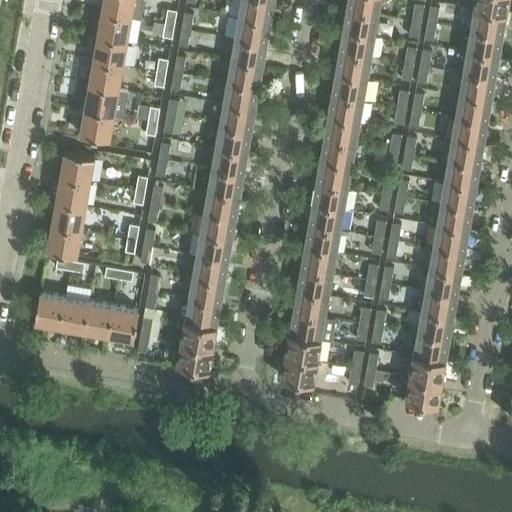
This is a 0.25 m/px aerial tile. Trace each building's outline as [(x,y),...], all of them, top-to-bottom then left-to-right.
[(103,0),(101,11),(132,16),(141,18),(144,0),(103,0)] [(271,21),(275,0),(274,0),(241,0),(238,15),(271,21)] [(347,0),(346,7),(379,13),(381,0),(347,0)] [(506,14),(508,0),(475,0),(474,8),(506,14)] [(425,4),(415,2),(412,19),(422,20),(425,4)] [(440,6),(430,5),(428,21),(437,23),(440,6)] [(346,7),(343,29),(375,34),(379,13),(346,7)] [(177,10),(168,8),(165,22),(175,24),(177,10)] [(474,8),(470,29),(502,35),(506,14),(474,8)] [(101,11),(97,35),(128,40),(132,16),(101,11)] [(194,13),(185,11),(182,28),(191,29),(194,13)] [(238,15),(235,37),(267,43),(271,21),(238,15)] [(422,20),(412,19),(409,35),(419,37),(422,20)] [(437,23),(428,21),(425,38),(434,40),(437,23)] [(175,24),(165,22),(163,36),(173,37),(175,24)] [(191,29),(182,28),(179,44),(188,46),(191,29)] [(343,29),(339,50),(371,56),(375,34),(343,29)] [(499,57),(502,35),(470,29),(467,51),(499,57)] [(124,64),(128,40),(97,35),(93,59),(124,64)] [(263,65),(267,43),(235,37),(231,59),(263,65)] [(417,47),(408,45),(405,62),(414,64),(417,47)] [(432,50),(423,48),(420,65),(429,66),(432,50)] [(371,56),(339,50),(335,72),(367,78),(371,56)] [(467,51),(463,73),(495,78),(499,57),(467,51)] [(187,56),(177,54),(174,71),(184,73),(187,56)] [(169,59),(159,57),(157,70),(166,72),(169,59)] [(93,59),(89,83),(119,88),(124,64),(93,59)] [(231,59),(227,81),(259,87),(263,65),(231,59)] [(414,64),(405,62),(402,79),(411,80),(414,64)] [(429,66),(420,65),(417,81),(426,83),(429,66)] [(166,72),(157,70),(154,84),(164,86),(166,72)] [(184,73),(174,71),(171,87),(181,89),(184,73)] [(335,72),(331,94),(364,100),(367,78),(335,72)] [(491,99),(495,78),(463,73),(459,94),(491,99)] [(255,108),(259,87),(227,81),(223,102),(255,108)] [(119,88),(89,83),(84,108),(115,114),(124,115),(128,90),(119,88)] [(409,90),(400,89),(397,105),(407,107),(409,90)] [(425,93),(415,91),(412,108),(422,110),(425,93)] [(331,94),(327,115),(360,121),(364,100),(331,94)] [(487,121),(491,99),(459,94),(455,116),(487,121)] [(179,99),(169,97),(166,114),(176,116),(179,99)] [(223,102),(219,124),(252,130),(255,108),(223,102)] [(160,107),(151,105),(148,119),(158,121),(160,107)] [(407,107),(397,105),(394,122),(404,124),(407,107)] [(115,114),(84,108),(80,133),(111,138),(115,114)] [(422,110),(412,108),(410,125),(419,126),(422,110)] [(176,116),(166,114),(164,131),(173,132),(176,116)] [(327,115),(323,138),(356,143),(360,121),(327,115)] [(455,116),(451,137),(484,143),(487,121),(455,116)] [(158,121),(148,119),(146,133),(156,134),(158,121)] [(248,151),(252,130),(219,124),(215,145),(248,151)] [(402,134),(392,132),(389,149),(399,150),(402,134)] [(417,136),(408,135),(405,151),(414,153),(417,136)] [(480,165),(484,143),(451,137),(448,159),(480,165)] [(323,138),(320,159),(352,164),(356,143),(323,138)] [(171,142),(162,141),(159,157),(168,159),(171,142)] [(244,173),(248,151),(215,145),(212,167),(244,173)] [(399,150),(389,149),(387,165),(396,167),(399,150)] [(65,150),(60,175),(90,180),(94,155),(65,150)] [(414,153),(405,151),(402,168),(411,170),(414,153)] [(159,157),(156,174),(165,176),(168,159),(159,157)] [(320,159),(316,180),(348,186),(352,164),(320,159)] [(448,159),(444,181),(476,186),(480,165),(448,159)] [(240,195),(244,173),(212,167),(208,189),(240,195)] [(148,176),(138,174),(136,188),(146,190),(148,176)] [(56,200),(86,205),(90,180),(60,175),(56,200)] [(394,177),(385,175),(382,192),(391,194),(394,177)] [(410,180),(400,178),(397,195),(407,196),(410,180)] [(316,180),(312,203),(344,208),(348,186),(316,180)] [(472,208),(476,186),(444,181),(440,202),(472,208)] [(164,186),(154,184),(151,201),(161,202),(164,186)] [(146,190),(136,188),(134,202),(143,204),(146,190)] [(236,217),(240,195),(208,189),(204,211),(236,217)] [(388,210),(391,194),(382,192),(379,209),(388,210)] [(407,196),(397,195),(394,211),(404,213),(407,196)] [(56,200),(52,225),(82,230),(86,205),(56,200)] [(161,202),(151,201),(148,217),(158,219),(161,202)] [(440,202),(436,224),(469,230),(472,208),(440,202)] [(312,203),(308,224),(341,230),(344,208),(312,203)] [(232,238),(236,217),(204,211),(200,232),(232,238)] [(387,220),(377,219),(374,235),(384,237),(387,220)] [(402,223),(393,221),(390,238),(399,240),(402,223)] [(130,223),(128,237),(137,238),(140,225),(130,223)] [(308,224),(304,246),(337,251),(341,230),(308,224)] [(465,251),(469,230),(436,224),(433,245),(465,251)] [(52,225),(47,249),(78,255),(82,230),(52,225)] [(156,229),(147,227),(144,244),(153,246),(156,229)] [(229,259),(232,238),(200,232),(196,254),(229,259)] [(384,237),(374,235),(371,252),(381,253),(384,237)] [(137,238),(128,237),(125,250),(135,252),(137,238)] [(399,240),(390,238),(387,255),(396,256),(399,240)] [(153,246),(144,244),(141,261),(150,262),(153,246)] [(433,245),(429,267),(461,273),(465,251),(433,245)] [(337,251),(304,246),(301,267),(333,273),(337,251)] [(196,254),(192,275),(225,281),(229,259),(196,254)] [(72,260),(58,257),(56,267),(70,269),(72,260)] [(85,262),(72,260),(70,269),(84,271),(85,262)] [(379,263),(370,262),(367,278),(376,280),(379,263)] [(394,266),(385,265),(382,281),(391,283),(394,266)] [(120,268),(107,266),(105,275),(119,278),(120,268)] [(297,289),(329,295),(333,273),(301,267),(297,289)] [(461,273),(429,267),(425,288),(457,294),(461,273)] [(134,271),(120,268),(119,278),(132,280),(134,271)] [(161,275),(151,273),(148,290),(158,291),(161,275)] [(225,281),(192,275),(189,297),(221,303),(225,281)] [(376,280),(367,278),(364,295),(373,297),(376,280)] [(391,283),(382,281),(379,298),(389,299),(391,283)] [(68,292),(91,295),(93,286),(69,283),(68,292)] [(425,288),(421,311),(453,316),(457,294),(425,288)] [(297,289),(293,310),(325,316),(329,295),(297,289)] [(60,325),(66,295),(40,290),(35,321),(40,322),(40,324),(47,325),(47,323),(60,325)] [(158,291),(148,290),(145,306),(155,308),(158,291)] [(66,295),(60,325),(84,330),(90,299),(66,295)] [(217,325),(221,303),(189,297),(185,319),(217,325)] [(90,299),(84,330),(109,334),(115,303),(90,299)] [(115,303),(109,334),(134,338),(139,308),(115,303)] [(371,307),(362,305),(359,322),(369,324),(371,307)] [(387,309),(377,308),(374,324),(384,326),(387,309)] [(289,332),(322,337),(332,339),(335,318),(325,316),(293,310),(289,332)] [(450,337),(453,316),(421,311),(417,332),(450,337)] [(153,318),(144,316),(141,333),(150,335),(153,318)] [(213,346),(217,325),(185,319),(181,341),(213,346)] [(369,324),(359,322),(356,339),(366,340),(369,324)] [(384,326),(374,324),(372,341),(381,343),(384,326)] [(289,332),(285,354),(318,359),(322,337),(289,332)] [(417,332),(414,353),(446,359),(450,337),(417,332)] [(150,335),(141,333),(138,350),(147,351),(150,335)] [(209,369),(213,346),(181,341),(177,363),(209,369)] [(364,350),(355,348),(352,365),(361,367),(364,350)] [(379,353),(370,351),(367,368),(376,369),(379,353)] [(442,381),(446,359),(414,353),(410,375),(442,381)] [(318,359),(285,354),(281,376),(314,382),(318,359)] [(361,367),(352,365),(349,382),(358,383),(361,367)] [(376,369),(367,368),(364,384),(373,386),(376,369)] [(442,381),(410,375),(406,398),(438,404),(442,381)]
